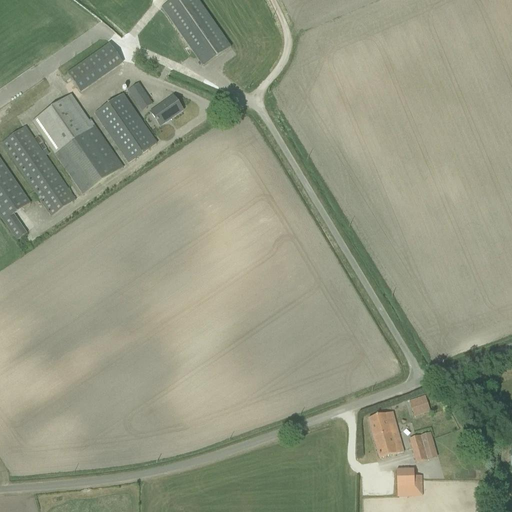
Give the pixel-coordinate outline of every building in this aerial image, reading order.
[(231,48),(196,0),(174,0),(162,9),(203,68),(231,48)] [(62,15),(35,35),(40,42),(67,22),(62,15)] [(154,15),(147,19),(153,29),(159,26),(154,15)] [(3,36),(7,42),(16,35),(12,29),(3,36)] [(123,65),(109,45),(67,74),(80,94),(123,65)] [(172,50),(166,53),(170,59),(176,56),(172,50)] [(128,92),(136,104),(142,112),(152,106),(138,85),(128,92)] [(46,113),(33,124),(63,168),(69,176),(83,196),(97,186),(105,180),(122,169),(116,161),(71,96),(46,113)] [(94,114),(123,156),(129,164),(155,146),(121,96),(94,114)] [(181,110),(173,98),(150,113),(160,127),(168,122),(166,121),(181,110)] [(1,144),(33,191),(51,218),(75,202),(44,157),(48,154),(45,150),(41,152),(24,128),(1,144)] [(0,218),(11,234),(16,242),(26,235),(13,216),(30,205),(0,160),(0,218)] [(451,351),(443,350),(442,359),(450,360),(451,351)] [(495,395),(490,398),(493,404),(498,401),(495,395)] [(409,402),(412,412),(414,418),(430,413),(425,397),(409,402)] [(368,420),(370,430),(378,459),(402,453),(392,414),(368,420)] [(415,465),(437,459),(430,435),(421,437),(409,440),(415,465)] [(397,499),(422,498),(421,477),(414,478),(413,471),(396,471),(397,499)]
